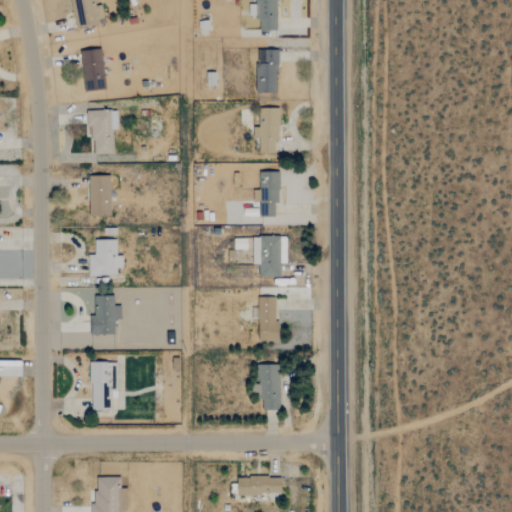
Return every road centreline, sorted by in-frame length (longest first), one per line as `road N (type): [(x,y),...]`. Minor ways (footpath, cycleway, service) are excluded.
road 1 (residential): [(39,511),(38,88),(21,0)]
road 2 (tertiary): [(336,511),(333,0)]
road 3 (residential): [(0,443),(335,442)]
